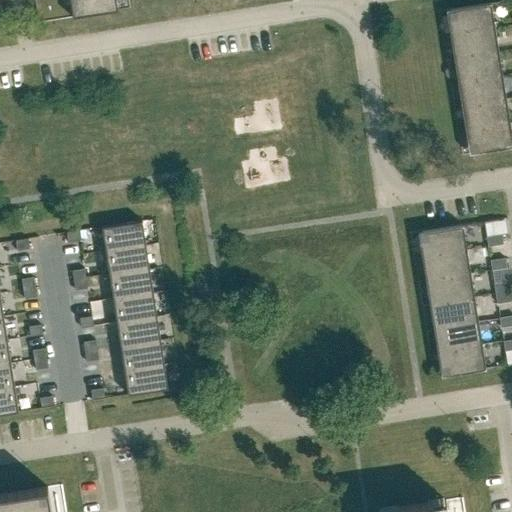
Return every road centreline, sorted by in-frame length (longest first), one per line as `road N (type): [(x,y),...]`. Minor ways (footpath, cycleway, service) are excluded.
road 1 (residential): [(0,59),(359,7),(389,191),(511,179)]
road 2 (residential): [(103,438),(268,414),(308,428),(502,395)]
road 3 (residential): [(80,442),(47,237)]
